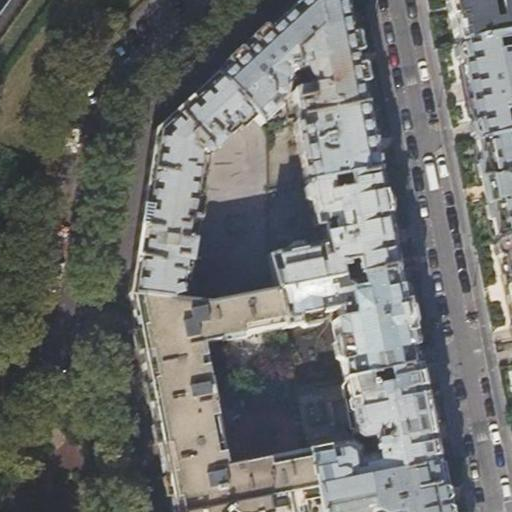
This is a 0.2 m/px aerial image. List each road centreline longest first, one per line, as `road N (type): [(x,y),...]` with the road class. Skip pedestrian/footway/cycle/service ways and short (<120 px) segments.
road 1 (residential): [(492,511),(394,0)]
road 2 (residential): [(221,0),(107,106),(72,320),(50,356),(0,407)]
